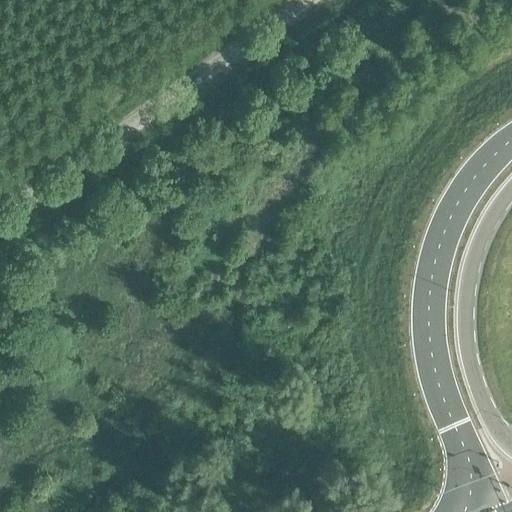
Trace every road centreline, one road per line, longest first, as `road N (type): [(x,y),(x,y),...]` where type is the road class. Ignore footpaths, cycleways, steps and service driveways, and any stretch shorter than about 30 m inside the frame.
road 1 (trunk): [(511,148),(462,211),(437,291),(441,367),(480,474),(474,511)]
road 2 (unclassified): [(0,217),(304,0)]
road 3 (trunk): [(511,443),(483,398),(465,317),(476,252),(511,191)]
